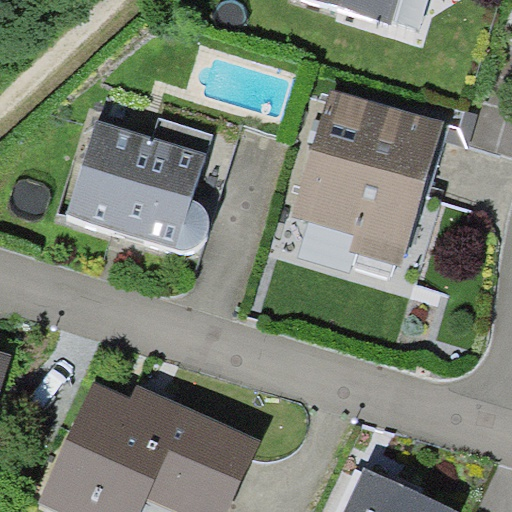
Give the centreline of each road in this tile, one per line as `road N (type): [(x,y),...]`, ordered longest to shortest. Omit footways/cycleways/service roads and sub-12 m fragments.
road 1 (residential): [(0,271),(499,430)]
road 2 (track): [(114,0),(0,106)]
